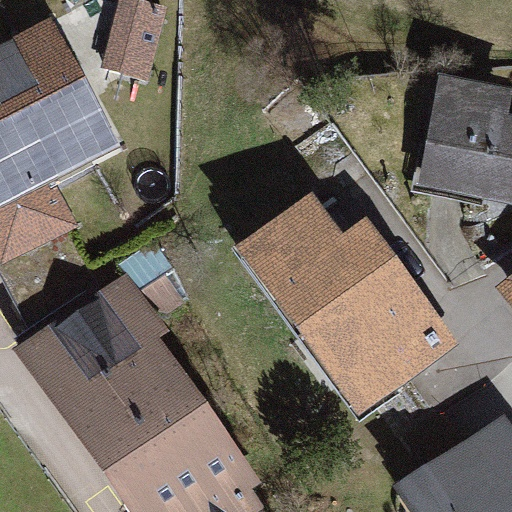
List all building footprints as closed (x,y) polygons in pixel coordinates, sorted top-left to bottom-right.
[(123,2),(105,71),(146,81),(163,12),(123,2)] [(0,236),(11,258),(69,226),(44,179),(106,146),(45,35),(0,59),(0,236)] [(511,100),(440,94),(429,206),(511,213),(511,100)] [(323,208),(241,270),(368,440),(476,360),(385,239),(360,257),(323,208)] [(76,394),(60,406),(128,502),(124,507),(127,511),(233,511),(246,503),(237,489),(246,483),(145,341),(155,334),(125,291),(96,312),(83,295),(101,282),(69,226),(11,258),(1,263),(38,328),(32,331),(76,394)] [(511,511),(511,431),(411,506),(415,511),(511,511)]
